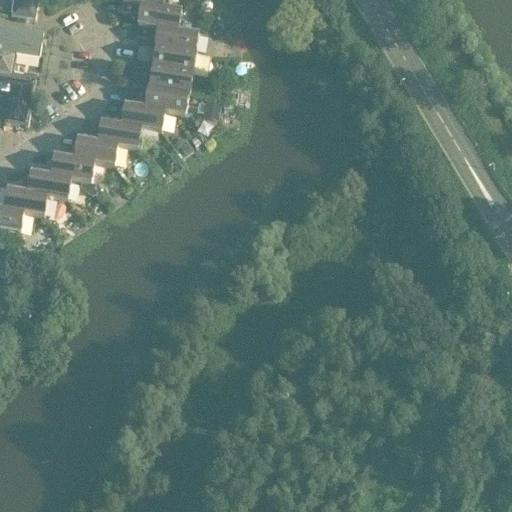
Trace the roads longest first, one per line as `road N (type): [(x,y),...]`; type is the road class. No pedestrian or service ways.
road 1 (secondary): [(370,0),(511,234)]
road 2 (residential): [(80,0),(109,43),(99,101),(0,171)]
